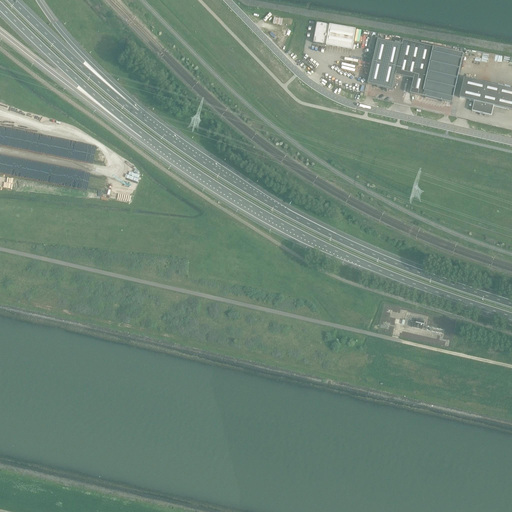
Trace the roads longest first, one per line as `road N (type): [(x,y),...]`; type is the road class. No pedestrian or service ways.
road 1 (motorway): [(511,304),(386,260),(283,211),(137,113)]
road 2 (motorway): [(145,136),(244,203),(341,254),(511,316)]
road 3 (unclassified): [(511,141),(338,99),(297,72),(226,0)]
road 4 (motorway): [(0,6),(145,136)]
road 5 (motorway): [(0,29),(145,136)]
road 6 (motorway): [(137,113),(11,0)]
road 7 (motorway): [(137,113),(38,0)]
